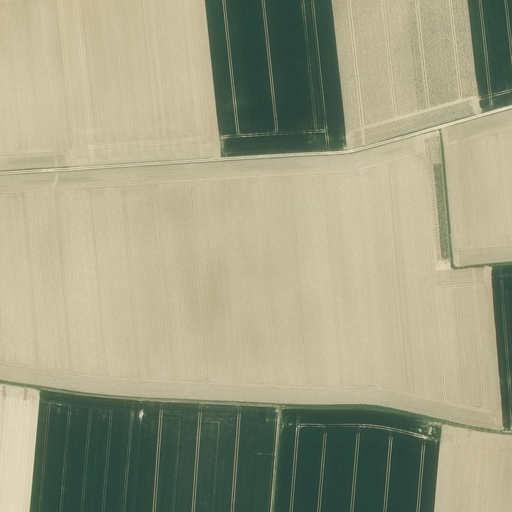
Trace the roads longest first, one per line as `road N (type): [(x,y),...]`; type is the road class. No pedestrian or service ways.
road 1 (track): [(511,106),(342,153),(0,173)]
road 2 (track): [(511,433),(383,408),(281,407),(272,511)]
road 3 (track): [(281,407),(89,396),(0,382)]
road 4 (track): [(511,263),(453,268),(440,127)]
